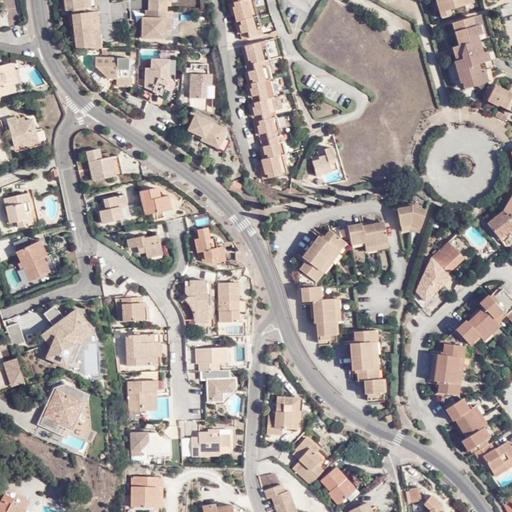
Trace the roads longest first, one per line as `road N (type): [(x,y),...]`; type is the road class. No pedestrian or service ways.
road 1 (residential): [(82,100),(249,221),(285,320)]
road 2 (residential): [(68,157),(86,241),(166,300),(177,336),(180,412)]
road 3 (residential): [(444,463),(417,388),(421,351),(429,329),(470,289),(511,272)]
road 4 (residential): [(285,320),(311,373),(340,403),(444,463)]
road 5 (residential): [(285,320),(261,334),(253,483),(263,511)]
road 6 (residential): [(220,0),(250,162)]
road 7 (residential): [(275,0),(293,50),(358,95)]
